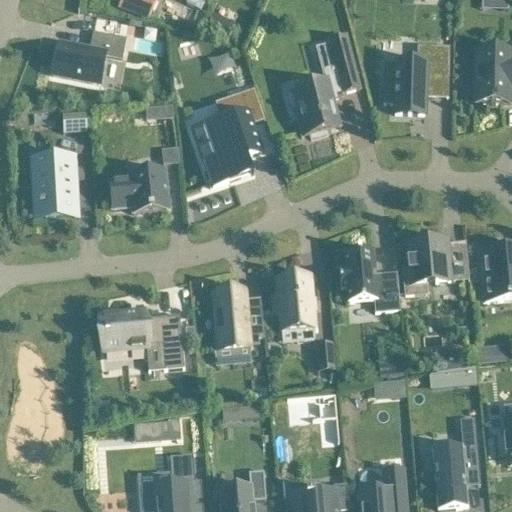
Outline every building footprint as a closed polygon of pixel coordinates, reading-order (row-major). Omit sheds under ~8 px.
[(60,46),(54,79),(100,88),(105,59),(121,62),(125,42),(93,36),(90,52),(60,46)] [(298,122),(297,122),(302,141),(310,139),(311,143),(328,138),(327,135),(331,134),(340,131),(333,104),(338,102),(337,98),(342,96),(342,97),(360,92),(346,39),(328,43),(329,48),(317,51),(325,83),(297,90),(305,120),(298,122)] [(384,91),(383,108),(395,108),(395,118),(425,119),(426,80),(427,80),(427,79),(447,80),(449,80),(450,50),(417,49),(417,67),(396,66),(395,91),(385,91),(384,91)] [(511,54),(476,53),(475,106),(491,106),(491,108),(495,108),(495,106),(511,107),(511,91),(511,62),(511,63),(511,60),(511,54)] [(203,165),(202,165),(211,191),(241,181),(251,178),(253,177),(247,160),(262,155),(264,154),(255,128),(266,124),(255,92),(241,96),(242,97),(248,115),(226,123),(204,131),(213,161),(203,165)] [(172,110),(162,111),(163,123),(173,122),(172,110)] [(178,152),(162,154),(164,168),(179,166),(178,152)] [(51,162),(38,163),(40,204),(39,204),(39,207),(45,207),(45,219),(45,221),(76,219),(72,161),(51,162)] [(130,183),(110,185),(113,213),(132,211),(133,217),(168,214),(164,174),(129,177),(130,183)] [(404,273),(403,273),(406,299),(427,298),(425,280),(435,279),(435,287),(455,285),(455,281),(469,280),(466,247),(447,248),(447,244),(430,246),(431,249),(424,250),(423,246),(407,248),(408,264),(409,273),(405,273),(404,273)] [(485,281),(481,281),(483,306),(511,303),(511,251),(482,254),(485,281)] [(345,271),(339,271),(341,293),(347,292),(348,307),(374,304),(375,317),(400,315),(398,295),(377,297),(373,254),(344,257),(345,271)] [(278,299),(274,300),(276,319),(280,319),(281,335),(304,333),(305,345),(315,344),(314,332),(310,280),(277,283),(278,299)] [(225,297),(213,298),(218,353),(250,350),(250,349),(260,348),(259,342),(264,341),(263,329),(248,331),(245,295),(233,296),(233,298),(225,299),(225,297)] [(144,315),(100,319),(103,354),(147,351),(147,348),(162,347),(164,374),(184,372),(179,319),(145,322),(144,315)] [(334,347),(316,349),(317,362),(321,362),(322,375),(336,373),(334,347)] [(489,352),(477,353),(479,366),(491,365),(489,352)] [(459,363),(438,365),(439,376),(460,374),(459,363)] [(404,384),(392,385),(393,402),(406,401),(404,384)] [(434,453),(432,454),(437,511),(464,511),(468,511),(466,491),(465,482),(480,481),(474,422),(460,423),(462,450),(461,450),(461,451),(434,453)] [(172,487),(138,490),(139,511),(203,511),(201,485),(195,485),(193,458),(170,460),(172,487)] [(250,492),(220,495),(220,511),(252,511),(252,505),(266,504),(264,475),(249,476),(250,492)] [(386,494),(360,496),(361,511),(405,511),(402,479),(385,481),(386,494)] [(307,500),(291,501),(292,511),(349,511),(347,488),(333,489),(334,497),(328,498),(313,499),(313,497),(306,497),(307,500)]
